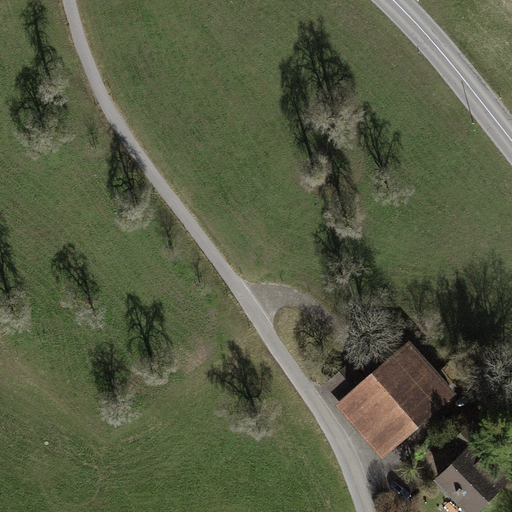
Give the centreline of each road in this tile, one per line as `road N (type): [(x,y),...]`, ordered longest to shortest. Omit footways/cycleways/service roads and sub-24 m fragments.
road 1 (residential): [(69,0),(100,92),(130,144),(336,430),(369,511)]
road 2 (secondary): [(393,0),(511,140)]
